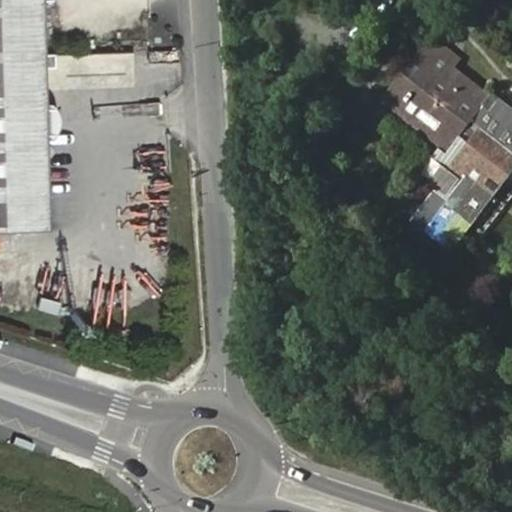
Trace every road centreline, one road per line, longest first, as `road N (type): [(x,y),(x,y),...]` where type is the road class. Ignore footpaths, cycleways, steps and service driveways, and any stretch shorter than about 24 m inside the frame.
road 1 (residential): [(216,411),(223,343),(200,0)]
road 2 (primary): [(174,422),(0,371)]
road 3 (primary): [(0,405),(155,467)]
road 4 (primary): [(408,511),(260,457)]
